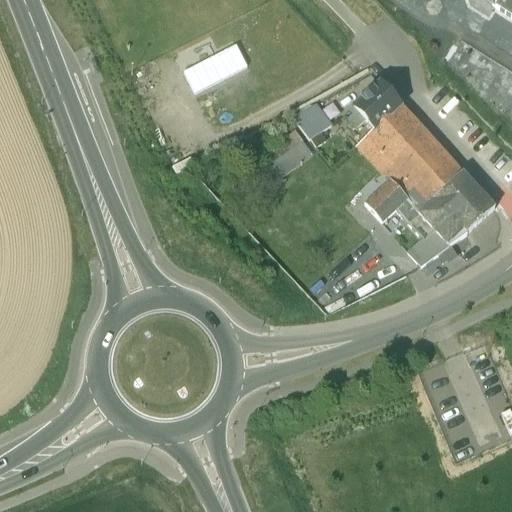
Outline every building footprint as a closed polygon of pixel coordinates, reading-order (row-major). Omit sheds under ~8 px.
[(480,0),(495,9),(500,0),(480,0)] [(511,0),(500,0),(495,9),(511,20),(511,0)] [(378,86),(353,109),(356,114),(348,122),(357,131),(365,123),(373,132),(374,133),(400,109),(378,86)] [(311,140),(335,126),(322,102),(298,116),(311,140)] [(461,176),(400,109),(374,133),(373,132),(356,147),(380,175),(388,184),(405,204),(418,218),(461,176)] [(188,160),(189,162),(200,156),(191,137),(170,147),(179,165),(188,160)] [(304,139),(259,175),(271,189),(315,153),(304,139)] [(380,175),(359,193),(367,203),(388,184),(380,175)] [(461,176),(418,218),(425,225),(447,249),(465,237),(493,212),(461,176)] [(367,203),(363,206),(380,225),(405,204),(388,184),(367,203)] [(447,249),(425,225),(413,233),(424,245),(409,258),(420,269),(447,249)]
